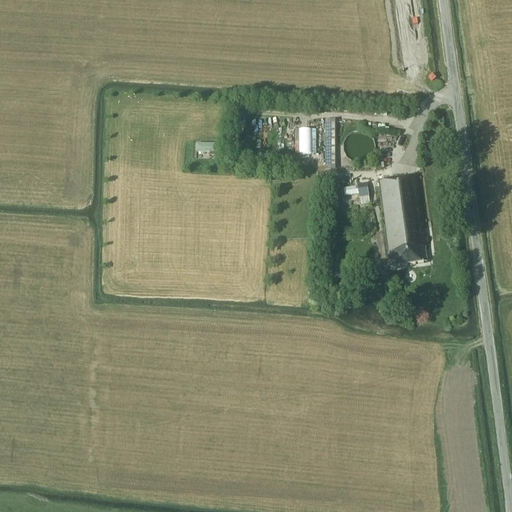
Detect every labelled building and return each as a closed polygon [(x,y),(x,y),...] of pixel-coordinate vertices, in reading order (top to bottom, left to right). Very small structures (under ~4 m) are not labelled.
[(337,121),(325,121),(325,170),(337,170),(337,121)] [(361,132),(359,132),(357,132),(355,132),(353,133),(352,134),(350,135),(348,136),(347,137),(346,139),(345,140),(344,142),(343,144),(343,146),(343,148),(343,150),(343,152),(344,154),(344,155),(345,157),(346,159),(348,160),(349,161),(351,162),(352,163),(354,164),(356,164),(358,165),(360,165),(362,164),(364,164),(366,163),(367,162),(369,161),(370,160),(372,159),(373,157),(374,155),(375,154),(375,152),(375,150),(375,148),(375,146),(375,144),(374,142),(373,140),(372,139),(371,137),(370,136),(368,135),(366,134),(365,133),(363,132),(361,132)] [(217,145),(196,144),(196,153),(209,153),(209,156),(216,156),(216,153),(217,153),(217,145)] [(378,181),(384,233),(376,235),(379,261),(388,260),(389,268),(426,263),(425,249),(426,249),(417,176),(378,181)] [(361,206),(370,205),(367,186),(357,188),(344,190),(345,197),(359,195),(360,199),(361,206)]
